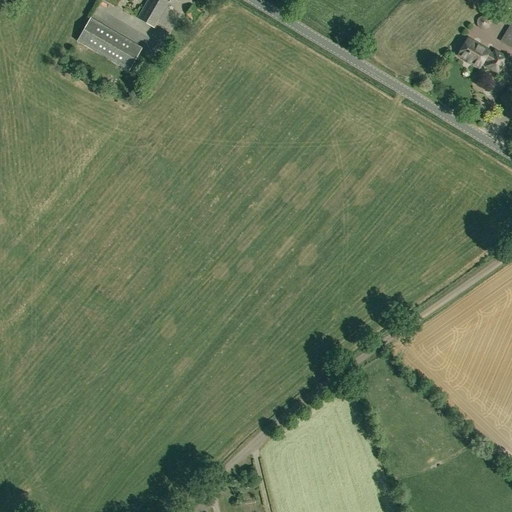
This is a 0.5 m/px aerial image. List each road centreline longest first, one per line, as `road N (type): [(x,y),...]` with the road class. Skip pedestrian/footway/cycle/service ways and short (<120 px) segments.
road 1 (track): [(511,251),(296,407),(184,511)]
road 2 (unclassified): [(511,156),(253,0)]
